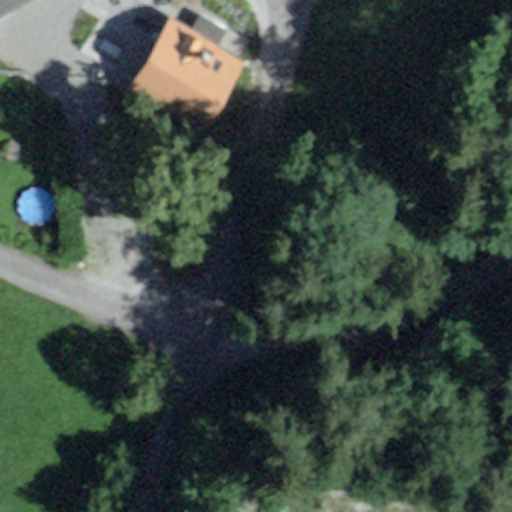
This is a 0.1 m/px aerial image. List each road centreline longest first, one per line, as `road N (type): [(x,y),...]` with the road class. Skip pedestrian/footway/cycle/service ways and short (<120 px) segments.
road 1 (residential): [(158,511),(274,63),(272,0)]
road 2 (track): [(205,343),(373,319),(511,262)]
